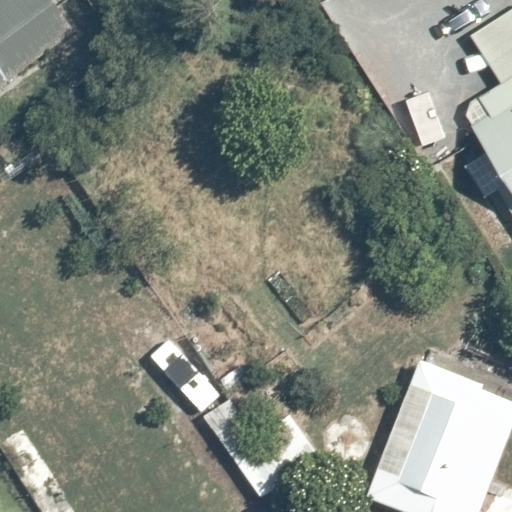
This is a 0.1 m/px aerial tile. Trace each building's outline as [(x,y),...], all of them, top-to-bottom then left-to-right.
[(0,0),(0,86),(77,31),(54,0),(0,0)] [(511,8),(475,30),(507,84),(472,104),(511,172),(511,8)] [(236,400),(208,419),(267,508),(335,462),(276,374),(262,384),(248,363),(223,380),(236,400)] [(487,511),(511,445),(511,395),(422,363),(373,497),(413,511),(487,511)] [(75,511),(19,424),(0,436),(0,464),(30,511),(75,511)] [(0,511),(24,511),(28,509),(9,484),(0,491),(0,511)]
